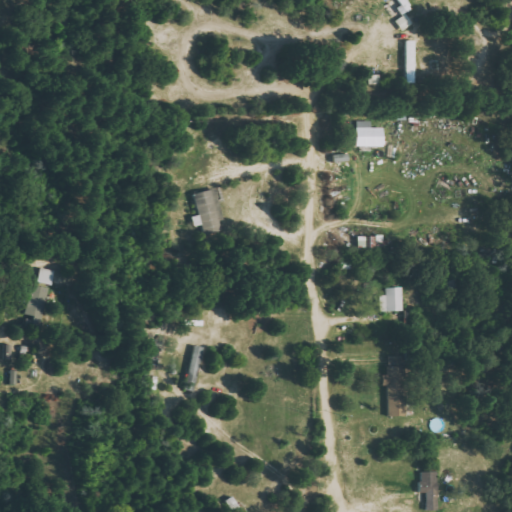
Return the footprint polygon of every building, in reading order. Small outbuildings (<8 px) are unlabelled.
[(403,30),(412,23),(405,14),(396,21),(403,30)] [(371,120),(356,121),(356,146),(383,145),(383,128),(371,128),(371,120)] [(199,151),(194,127),(185,129),(189,153),(199,151)] [(199,214),(192,216),(195,226),(203,224),(205,233),(226,228),(216,188),(193,193),(199,214)] [(357,235),(357,248),(382,249),(383,236),(357,235)] [(38,283),(53,285),(55,270),(40,268),(38,283)] [(25,315),(43,319),(46,303),(47,303),(50,289),(32,285),(25,315)] [(403,311),(403,287),(385,288),(385,295),(379,295),(379,311),(403,311)] [(5,359),(15,359),(15,345),(5,344),(5,359)] [(193,391),(202,347),(194,345),(185,390),(193,391)] [(406,416),(405,356),(387,356),(388,375),(382,375),(383,385),(388,385),(388,416),(406,416)] [(420,472),(421,493),(426,493),(426,509),(439,509),(438,471),(420,472)]
